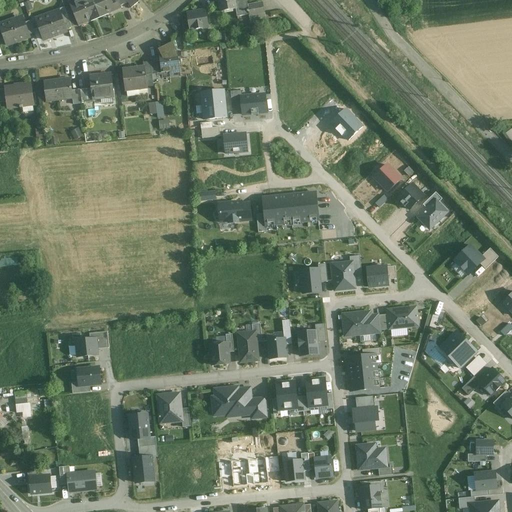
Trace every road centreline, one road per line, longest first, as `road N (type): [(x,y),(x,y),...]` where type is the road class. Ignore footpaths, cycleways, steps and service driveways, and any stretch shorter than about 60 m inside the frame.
road 1 (residential): [(334,365),(114,388),(123,500)]
road 2 (residential): [(347,488),(142,508),(123,500)]
road 3 (residential): [(368,0),(511,159)]
road 4 (residential): [(0,66),(93,48),(157,21),(182,0)]
road 5 (residential): [(436,292),(335,308),(334,365)]
road 6 (residential): [(326,180),(436,292)]
road 7 (residential): [(334,365),(347,488)]
